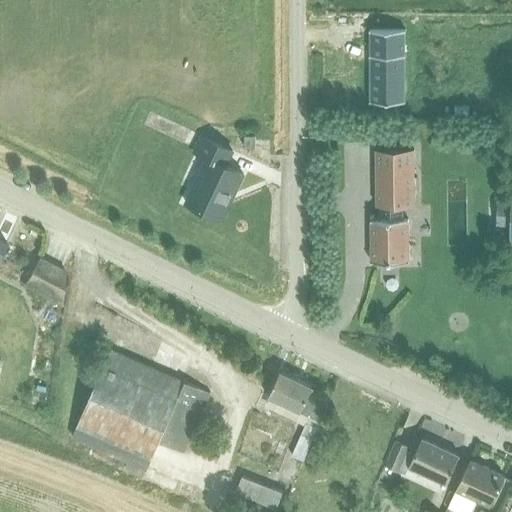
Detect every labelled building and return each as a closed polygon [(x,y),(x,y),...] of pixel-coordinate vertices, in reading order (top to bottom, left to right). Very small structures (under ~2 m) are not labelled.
[(370,29),(370,30),(371,30),(371,43),(371,53),(371,54),(370,54),(370,55),(371,55),(371,77),(371,99),(371,100),(370,100),(370,101),(373,101),(390,101),(406,101),(406,100),(405,100),(405,80),(405,56),(405,55),(406,55),(406,54),(405,54),(405,37),(405,31),(406,31),(406,30),(406,29),(385,29),(370,29)] [(234,193),(244,173),(225,165),(232,150),(202,135),(194,151),(207,157),(186,202),(218,217),(230,192),(234,193)] [(256,148),(256,135),(245,135),(245,148),(256,148)] [(415,204),(414,148),(376,148),(377,205),(380,205),(380,218),(371,219),(372,262),(409,261),(409,218),(403,218),(403,205),(415,204)] [(510,253),(511,253),(511,194),(511,201),(497,200),(497,224),(511,224),(510,253)] [(66,270),(40,257),(25,287),(62,306),(66,270)] [(185,451),(211,391),(112,348),(73,435),(147,468),(160,440),(185,451)] [(281,371),(269,396),(264,405),(306,426),(292,454),(303,459),(319,427),(317,426),(328,404),(309,395),(313,386),(281,371)] [(446,484),(460,454),(422,437),(415,453),(408,449),(410,445),(397,439),(385,464),(398,470),(402,463),(446,484)] [(491,504),(505,475),(470,459),(448,506),(460,511),(470,511),(477,498),(491,504)] [(277,507),(284,490),(243,474),(236,491),(277,507)]
